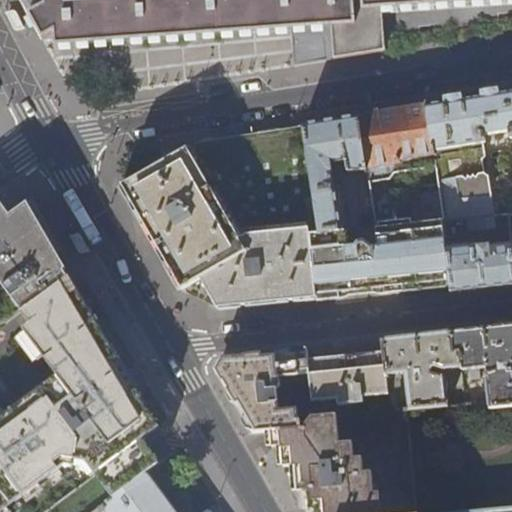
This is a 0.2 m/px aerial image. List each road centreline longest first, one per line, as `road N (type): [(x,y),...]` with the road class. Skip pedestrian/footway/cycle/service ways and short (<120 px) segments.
road 1 (residential): [(511,66),(53,140)]
road 2 (residential): [(171,350),(511,311)]
road 3 (residential): [(171,350),(53,140)]
road 4 (residential): [(265,511),(171,350)]
